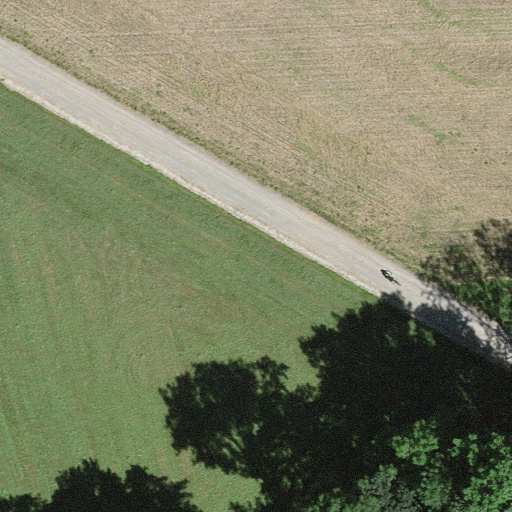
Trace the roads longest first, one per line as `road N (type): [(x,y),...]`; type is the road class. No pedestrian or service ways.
road 1 (track): [(0,56),(511,339)]
road 2 (track): [(511,442),(440,492),(379,511)]
